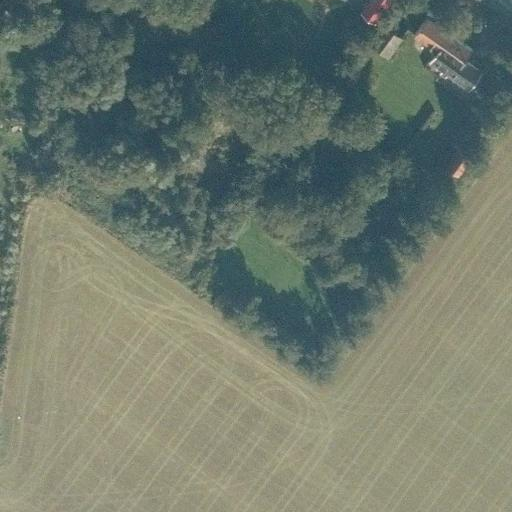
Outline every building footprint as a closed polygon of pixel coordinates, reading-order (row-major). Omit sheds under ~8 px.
[(38,11),(39,0),(10,0),(10,8),(38,11)] [(366,0),(360,9),(374,19),(388,0),(366,0)] [(436,49),(449,31),(428,15),(414,33),(436,49)] [(385,24),(372,43),(389,54),(401,35),(385,24)] [(471,47),(449,31),(436,49),(430,58),(468,85),(480,68),(464,56),(471,47)] [(460,143),(446,162),(460,172),(474,152),(460,143)]
